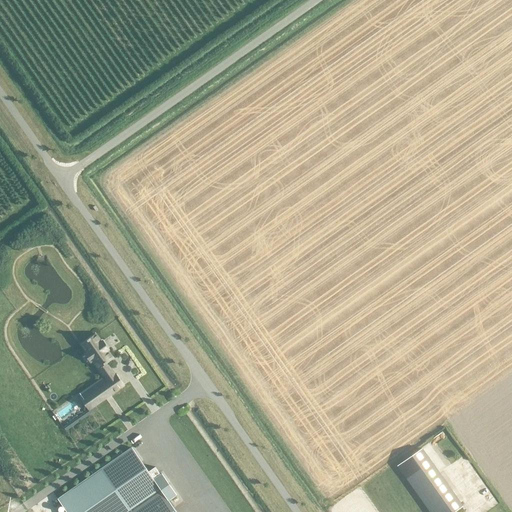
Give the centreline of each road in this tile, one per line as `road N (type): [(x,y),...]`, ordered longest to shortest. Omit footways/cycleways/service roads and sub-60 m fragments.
road 1 (unclassified): [(299,511),(60,179)]
road 2 (unclassified): [(60,179),(316,0)]
